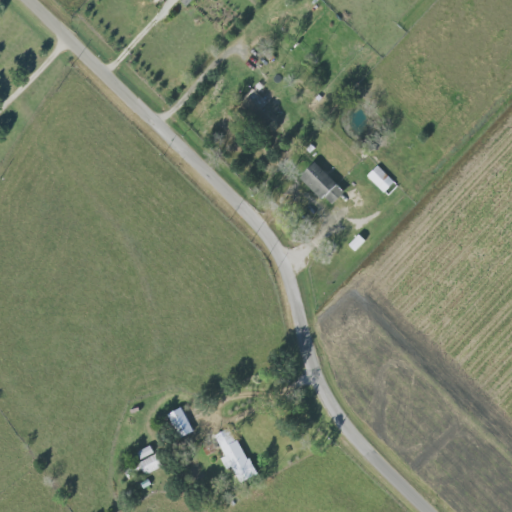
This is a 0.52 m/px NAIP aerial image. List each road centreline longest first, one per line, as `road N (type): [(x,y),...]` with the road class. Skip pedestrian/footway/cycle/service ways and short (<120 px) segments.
road 1 (residential): [(438,511),(330,390),(296,280),(265,229),(35,0)]
road 2 (residential): [(312,339),(511,125)]
